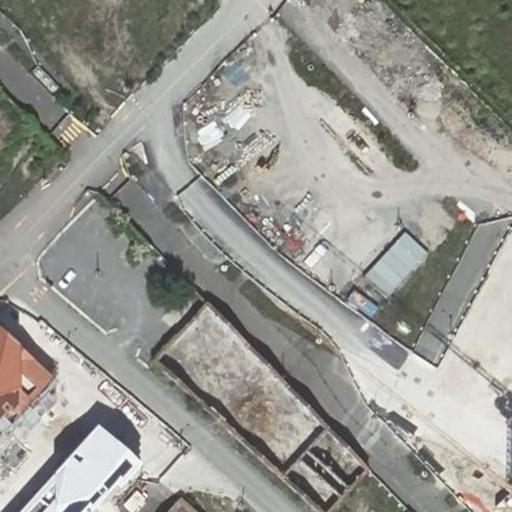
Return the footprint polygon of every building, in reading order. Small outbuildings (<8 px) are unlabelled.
[(0,152),(31,122),(0,89),(0,152)] [(176,336),(206,304),(188,285),(160,318),(176,336)] [(329,511),(367,470),(206,304),(176,336),(172,340),(152,361),(318,511),(329,511)] [(0,436),(52,379),(0,330),(0,436)] [(171,511),(190,511),(180,502),(171,511)]
